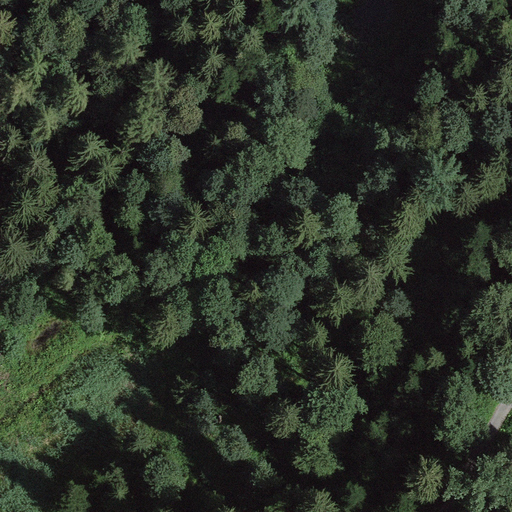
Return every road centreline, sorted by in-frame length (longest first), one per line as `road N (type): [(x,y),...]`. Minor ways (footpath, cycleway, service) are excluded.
road 1 (track): [(445,511),(511,395)]
road 2 (track): [(102,0),(0,69)]
